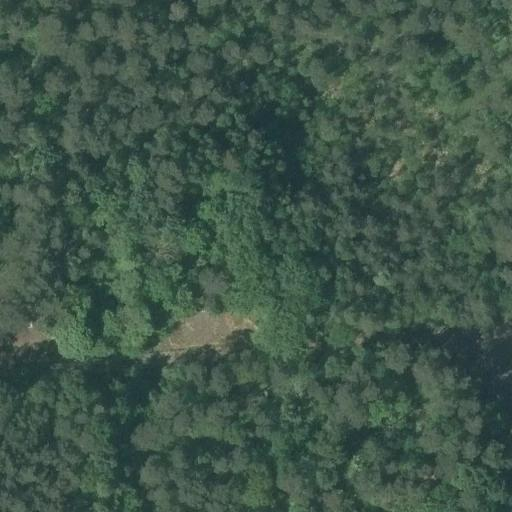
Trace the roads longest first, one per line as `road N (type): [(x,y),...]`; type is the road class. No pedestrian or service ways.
road 1 (unclassified): [(0,357),(490,315)]
road 2 (unclassified): [(511,478),(490,315)]
